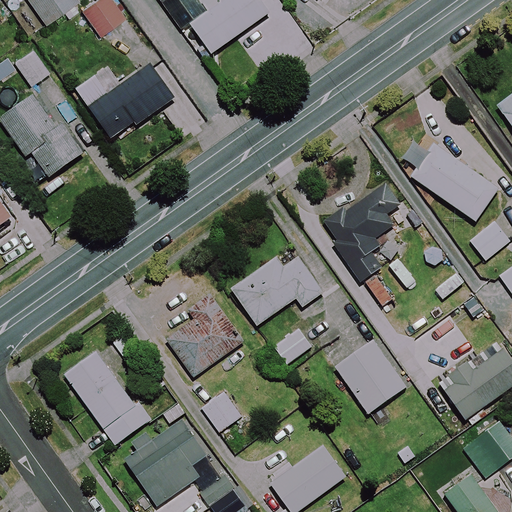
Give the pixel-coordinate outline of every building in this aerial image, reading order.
[(73,0),(30,0),(48,24),(76,4),(73,0)] [(124,19),(110,0),(93,0),(77,11),(97,39),(124,19)] [(195,1),(196,0),(157,0),(177,26),(201,9),(195,1)] [(214,0),(212,2),(216,8),(188,28),(209,57),(266,17),(262,11),(253,0),(214,0)] [(48,75),(33,51),(14,63),(28,87),(48,75)] [(172,103),(150,69),(107,97),(95,78),(75,91),(109,143),(172,103)] [(511,97),(497,108),(511,129),(511,97)] [(32,179),(34,184),(39,181),(41,184),(84,156),(55,112),(46,117),(33,98),(0,120),(0,122),(24,159),(20,162),(32,179)] [(498,191),(433,146),(411,178),(475,223),(498,191)] [(399,207),(386,186),(322,225),(359,285),(382,270),(371,253),(380,248),(374,239),(393,227),(385,216),(399,207)] [(0,227),(9,221),(0,208),(0,227)] [(509,243),(494,224),(470,243),(485,262),(509,243)] [(322,295),(297,259),(283,269),(276,260),(231,291),(257,327),(296,300),(302,309),(322,295)] [(511,267),(498,277),(511,296),(511,267)] [(486,325),(461,289),(435,307),(459,343),(486,325)] [(243,343),(210,296),(187,312),(193,321),(166,341),(193,379),(243,343)] [(312,348),(299,330),(273,349),(286,366),(312,348)] [(407,389),(374,341),(333,370),(366,418),(407,389)] [(511,388),(511,366),(502,352),(471,374),(465,366),(450,377),(455,385),(443,393),(464,422),(511,388)] [(135,407),(96,353),(64,376),(115,447),(150,422),(138,405),(135,407)] [(241,419),(222,392),(200,407),(219,434),(241,419)] [(511,458),(511,441),(498,423),(462,450),(484,480),(511,458)] [(204,458),(179,425),(127,463),(159,507),(198,478),(191,469),(204,458)] [(299,511),(345,479),(322,447),(270,485),(289,511),(299,511)] [(496,511),(468,476),(440,498),(451,511),(496,511)] [(240,511),(244,509),(223,480),(201,495),(212,511),(240,511)]
